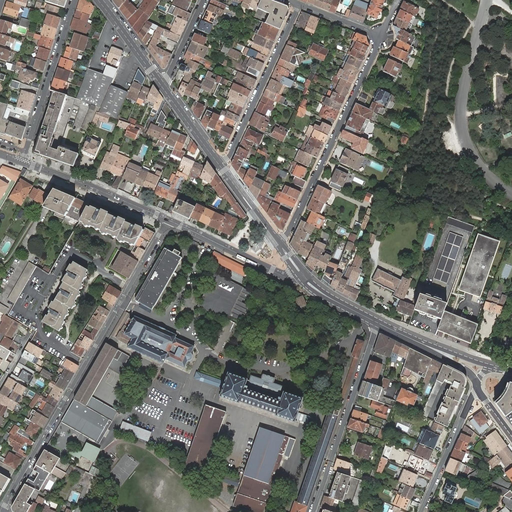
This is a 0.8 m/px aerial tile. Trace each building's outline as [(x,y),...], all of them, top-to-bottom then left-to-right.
[(37,0),(34,10),(48,14),(58,17),(60,9),(47,5),(46,6),(45,7),(44,11),(40,9),(42,1),(39,0),(37,0)] [(80,0),(74,18),(87,22),(88,20),(89,16),(94,6),(86,0),(80,0)] [(119,8),(119,9),(125,0),(113,0),(113,1),(116,5),(119,8)] [(128,20),(138,35),(147,21),(154,11),(155,8),(159,2),(160,0),(137,0),(140,2),(137,6),(136,9),(128,1),(126,0),(125,0),(119,9),(128,20)] [(177,0),(175,4),(174,3),(173,4),(187,11),(192,0),(190,0),(177,0)] [(206,10),(220,16),(223,10),(223,11),(226,6),(212,0),(211,0),(209,4),(206,10)] [(249,7),(252,0),(243,0),(243,1),(241,5),(249,9),(249,7)] [(258,8),(261,0),(252,0),(249,7),(254,9),(254,10),(256,11),(258,8)] [(272,1),(269,0),(261,0),(258,8),(267,13),(270,14),(266,24),(280,30),(289,10),(288,7),(284,5),(276,2),(272,1)] [(332,0),(323,0),(321,6),(329,9),(332,0)] [(332,0),(329,9),(335,12),(339,0),(332,0)] [(384,0),(371,0),(371,3),(382,8),(384,5),(383,4),(383,3),(384,0)] [(413,1),(410,0),(405,0),(404,3),(401,10),(412,16),(414,17),(415,17),(416,16),(414,15),(415,14),(417,15),(419,10),(416,8),(410,5),(413,1)] [(7,2),(4,13),(17,17),(21,6),(7,2)] [(357,5),(354,4),(351,11),(352,11),(349,17),(363,23),(367,14),(369,7),(368,6),(367,7),(359,3),(358,4),(357,5)] [(370,5),(369,7),(367,14),(368,14),(370,15),(371,16),(376,18),(379,13),(379,12),(381,12),(382,9),(382,8),(371,3),(370,5)] [(191,14),(178,8),(174,16),(175,16),(187,22),(191,14)] [(218,21),(220,16),(206,10),(202,21),(213,25),(216,26),(217,24),(213,22),(215,19),(218,21)] [(412,16),(401,10),(397,18),(409,24),(412,25),(414,19),(416,20),(415,20),(417,21),(418,21),(419,19),(415,17),(414,17),(412,16)] [(302,12),(296,26),(298,27),(299,25),(305,27),(304,29),(305,30),(311,16),(302,12)] [(56,28),(58,29),(60,22),(61,18),(58,17),(48,14),(46,19),(46,21),(44,25),(56,28)] [(168,23),(166,26),(182,33),(187,22),(175,16),(174,18),(177,19),(173,26),(171,25),(168,23)] [(320,19),(311,16),(305,30),(314,34),(320,19)] [(25,28),(28,29),(31,21),(22,18),(20,26),(25,28)] [(74,18),(71,28),(86,33),(88,28),(90,29),(91,26),(89,25),(90,23),(87,22),(74,18)] [(415,28),(415,27),(412,25),(409,24),(397,18),(393,26),(405,32),(408,33),(411,27),(414,29),(415,28)] [(1,20),(0,24),(0,34),(6,36),(10,37),(11,32),(11,29),(13,24),(1,20)] [(150,39),(152,40),(158,27),(158,26),(147,21),(138,35),(145,44),(147,41),(149,38),(150,39)] [(202,21),(198,29),(209,34),(213,25),(202,21)] [(274,42),(280,30),(266,24),(264,23),(260,31),(259,31),(257,30),(255,33),(257,34),(274,42)] [(41,36),(54,40),(58,29),(56,28),(44,25),(41,36)] [(166,26),(165,30),(180,37),(182,33),(166,26)] [(411,46),(416,37),(411,35),(408,33),(405,32),(393,26),(393,27),(394,28),(395,29),(395,30),(395,31),(396,32),(396,33),(396,34),(396,35),(396,36),(396,37),(396,38),(396,39),(399,41),(406,44),(411,46)] [(152,40),(148,48),(162,69),(166,68),(176,47),(175,47),(173,46),(170,51),(163,48),(160,46),(160,45),(158,44),(160,41),(162,37),(164,38),(164,36),(178,42),(180,37),(165,30),(158,27),(152,40)] [(51,51),(54,40),(41,36),(35,34),(27,31),(26,35),(34,37),(34,38),(40,40),(38,45),(36,44),(36,46),(37,46),(40,47),(51,51)] [(98,41),(101,34),(95,32),(92,39),(93,39),(98,41)] [(76,34),(75,33),(70,48),(79,51),(83,52),(88,37),(76,34)] [(357,42),(369,48),(370,46),(370,45),(369,45),(369,44),(368,44),(368,43),(368,42),(367,41),(367,40),(367,39),(367,38),(366,38),(366,37),(357,33),(354,33),(351,39),(354,41),(357,42)] [(0,34),(0,44),(6,46),(6,43),(7,43),(13,45),(13,44),(13,43),(15,39),(10,37),(6,36),(0,34)] [(196,34),(192,41),(203,46),(206,38),(196,34)] [(270,50),(274,42),(257,34),(253,42),(270,50)] [(267,57),(270,50),(253,42),(249,40),(248,42),(253,44),(251,49),(267,57)] [(208,47),(206,47),(204,46),(203,46),(192,41),(187,51),(199,57),(200,57),(203,58),(208,47)] [(351,48),(354,49),(366,55),(369,48),(357,42),(354,41),(354,42),(353,43),(351,47),(351,48)] [(410,55),(414,47),(411,46),(406,44),(399,41),(398,42),(395,48),(407,53),(410,55)] [(227,54),(230,48),(231,47),(225,44),(221,51),(227,54)] [(310,46),(309,46),(307,51),(308,51),(309,51),(310,52),(309,55),(321,61),(323,61),(328,51),(323,49),(324,47),(323,46),(321,45),(319,44),(318,47),(314,45),(312,47),(311,47),(310,46)] [(295,49),(287,45),(280,58),(295,65),(296,66),(299,67),(297,61),(296,55),(302,54),(305,53),(303,52),(299,50),(296,49),(295,49)] [(47,62),(51,51),(40,47),(37,46),(36,49),(39,50),(36,59),(37,59),(47,62)] [(11,51),(10,51),(0,47),(0,59),(7,62),(11,51)] [(79,51),(70,48),(67,47),(64,57),(76,61),(77,59),(77,57),(79,51)] [(123,55),(124,53),(123,52),(112,47),(108,58),(108,63),(112,64),(116,66),(118,67),(120,63),(122,57),(123,55)] [(407,64),(411,55),(410,55),(407,53),(395,48),(394,47),(389,59),(402,65),(403,62),(407,64)] [(238,61),(241,53),(232,49),(230,48),(227,54),(227,55),(227,56),(238,61)] [(354,49),(351,48),(348,54),(348,55),(351,56),(363,61),(366,55),(354,49)] [(264,64),(267,57),(251,49),(247,56),(251,58),(264,64)] [(187,51),(184,58),(185,58),(187,59),(197,64),(199,60),(207,64),(205,67),(209,69),(210,67),(212,63),(208,61),(203,58),(200,57),(199,57),(187,51)] [(347,63),(359,69),(363,61),(351,56),(348,55),(345,62),(347,63)] [(260,72),(264,64),(251,58),(247,56),(245,62),(246,63),(244,65),(247,66),(249,67),(247,72),(256,76),(258,77),(260,72)] [(44,72),(47,62),(37,59),(36,59),(34,58),(34,60),(36,61),(34,68),(44,72)] [(61,58),(58,68),(69,71),(70,71),(73,61),(61,58)] [(295,65),(280,58),(277,66),(290,71),(293,72),(296,66),(295,65)] [(190,69),(196,71),(199,64),(197,64),(187,59),(186,60),(183,65),(190,69)] [(398,73),(402,65),(389,59),(387,64),(386,67),(383,72),(388,74),(387,77),(387,78),(390,80),(392,79),(393,77),(395,77),(396,78),(396,77),(397,77),(398,77),(398,76),(398,75),(398,74),(398,73)] [(344,71),(356,76),(359,69),(347,63),(346,66),(343,65),(341,69),(344,71)] [(191,80),(192,78),(196,71),(190,69),(183,65),(182,65),(181,65),(179,69),(180,70),(183,72),(185,73),(185,74),(187,75),(184,83),(187,84),(189,85),(191,80)] [(35,73),(35,72),(28,70),(25,68),(22,68),(16,66),(15,69),(21,71),(18,79),(28,83),(30,79),(30,77),(34,79),(34,78),(35,77),(36,75),(36,74),(35,74),(36,73),(35,73)] [(277,66),(274,72),(288,79),(293,81),(295,78),(288,75),(290,71),(277,66)] [(58,68),(55,78),(65,82),(66,82),(68,83),(71,72),(70,71),(69,71),(58,68)] [(101,108),(110,85),(113,79),(111,78),(88,69),(77,98),(101,108)] [(145,78),(139,69),(136,75),(133,82),(128,93),(126,97),(129,98),(130,95),(134,97),(133,100),(136,101),(142,86),(145,78)] [(342,79),(352,84),(356,76),(344,71),(341,69),(337,77),(339,78),(342,79)] [(212,73),(211,72),(208,71),(206,75),(206,76),(204,80),(202,84),(203,85),(202,88),(204,89),(210,92),(213,84),(215,80),(210,77),(213,73),(212,73)] [(254,86),(257,80),(241,73),(239,72),(239,74),(240,74),(238,78),(254,86)] [(274,72),(271,79),(285,85),(285,84),(288,86),(291,81),(288,80),(288,79),(274,72)] [(349,90),(352,84),(342,79),(339,78),(337,77),(334,75),(331,82),(335,84),(336,84),(338,85),(349,90)] [(55,78),(51,90),(53,91),(54,91),(62,94),(63,90),(65,91),(67,86),(68,83),(66,82),(65,82),(55,78)] [(185,94),(190,97),(197,82),(198,81),(192,78),(191,80),(189,85),(187,90),(185,94)] [(251,91),(254,86),(238,78),(236,84),(251,91)] [(271,79),(266,89),(281,95),(284,88),(288,90),(289,87),(285,86),(285,85),(271,79)] [(18,89),(20,83),(11,80),(11,82),(9,86),(9,87),(18,89)] [(184,83),(183,82),(178,91),(183,98),(184,95),(185,94),(187,90),(189,85),(187,84),(184,83)] [(202,93),(204,89),(202,88),(203,85),(202,84),(197,82),(190,97),(195,99),(195,100),(191,109),(193,112),(198,103),(199,100),(196,99),(200,92),(202,93)] [(249,98),(251,91),(236,84),(234,83),(233,85),(235,85),(232,90),(249,98)] [(346,98),(349,90),(338,85),(336,84),(335,84),(331,91),(335,93),(346,98)] [(126,97),(128,93),(122,90),(121,90),(110,85),(101,108),(99,113),(110,117),(117,119),(118,117),(126,97)] [(159,94),(153,85),(151,90),(147,100),(150,102),(149,105),(152,106),(152,107),(153,108),(159,94)] [(151,90),(143,86),(139,98),(144,100),(143,103),(145,104),(146,102),(146,101),(146,100),(147,100),(151,90)] [(245,104),(249,98),(232,90),(230,89),(229,90),(229,91),(232,92),(229,97),(245,104)] [(266,89),(263,96),(274,101),(278,102),(283,104),(286,98),(282,96),(281,95),(266,89)] [(393,103),(396,97),(392,95),(379,89),(377,95),(374,93),(374,96),(376,97),(376,98),(375,101),(374,104),(380,107),(383,108),(385,106),(387,107),(390,109),(392,108),(394,104),(393,103)] [(35,99),(36,95),(22,90),(21,95),(23,95),(20,108),(31,112),(31,110),(35,99)] [(342,105),(346,98),(335,93),(331,91),(329,90),(326,97),(327,97),(328,98),(342,105)] [(66,100),(68,96),(64,95),(62,94),(54,91),(53,96),(52,98),(53,99),(48,117),(46,116),(42,131),(43,131),(36,151),(41,153),(40,155),(55,160),(56,159),(70,163),(69,165),(74,166),(79,154),(70,151),(59,148),(58,151),(51,148),(54,138),(53,138),(58,120),(60,121),(62,116),(61,116),(65,106),(67,101),(66,101),(66,100)] [(163,99),(159,94),(153,108),(151,112),(154,113),(156,114),(158,111),(163,99)] [(244,108),(245,104),(229,97),(226,95),(224,99),(227,100),(232,103),(244,108)] [(262,99),(260,102),(271,107),(272,111),(274,106),(273,105),(274,101),(263,96),(262,99)] [(339,112),(342,105),(328,98),(327,97),(326,97),(323,104),(324,104),(326,106),(339,112)] [(364,105),(367,100),(366,100),(360,97),(357,102),(364,105)] [(144,100),(139,98),(136,103),(142,106),(143,103),(144,100)] [(22,140),(26,127),(10,122),(7,121),(3,119),(7,108),(8,104),(0,101),(0,131),(1,132),(4,133),(5,134),(12,136),(14,137),(22,140)] [(260,102),(255,112),(266,118),(268,119),(269,117),(268,117),(272,111),(271,107),(260,102)] [(193,112),(199,120),(205,106),(198,103),(193,112)] [(240,117),(244,108),(232,103),(231,106),(228,112),(240,117)] [(30,112),(20,108),(17,107),(8,104),(7,108),(11,109),(10,111),(21,115),(23,114),(28,116),(30,112)] [(369,120),(373,112),(356,104),(353,113),(366,119),(369,120)] [(383,108),(380,107),(374,104),(373,104),(372,106),(372,107),(371,109),(377,112),(379,113),(382,115),(385,109),(383,108)] [(89,132),(92,124),(97,112),(99,113),(101,108),(96,107),(92,105),(90,109),(81,128),(89,132)] [(335,120),(339,112),(326,106),(325,109),(324,109),(322,114),(325,115),(324,118),(334,123),(335,120)] [(304,116),(307,110),(299,107),(297,111),(296,114),(301,117),(304,116)] [(11,109),(7,108),(3,119),(7,121),(10,111),(11,109)] [(211,118),(214,114),(214,113),(207,110),(205,115),(201,123),(206,130),(208,127),(211,118)] [(161,112),(159,116),(158,118),(156,123),(155,126),(151,135),(159,139),(163,129),(164,127),(167,122),(164,121),(166,117),(162,111),(161,112)] [(214,130),(219,119),(220,117),(221,116),(220,116),(221,112),(218,111),(217,114),(217,115),(214,114),(211,118),(208,127),(214,130)] [(237,122),(240,117),(228,112),(227,111),(226,113),(222,111),(221,112),(220,116),(221,116),(222,115),(224,116),(226,117),(236,122),(237,122)] [(108,121),(110,117),(99,113),(97,112),(92,124),(96,125),(97,123),(98,120),(102,121),(102,119),(108,121)] [(255,112),(253,118),(267,125),(268,123),(267,122),(264,121),(266,118),(255,112)] [(346,126),(344,131),(357,137),(359,138),(360,135),(362,136),(370,120),(369,120),(366,119),(353,113),(346,126)] [(224,121),(226,117),(224,116),(222,121),(219,119),(214,130),(219,132),(223,122),(224,122),(224,121)] [(235,126),(237,122),(236,122),(226,117),(224,121),(224,122),(223,122),(227,124),(227,123),(234,126),(235,126)] [(130,118),(128,121),(127,123),(130,124),(136,126),(136,124),(135,124),(136,121),(133,119),(130,118)] [(253,118),(250,124),(260,130),(262,126),(264,127),(266,128),(267,125),(253,118)] [(127,123),(119,120),(117,125),(128,129),(129,126),(130,124),(127,123)] [(328,136),(332,127),(319,121),(315,130),(328,136)] [(223,122),(219,132),(218,134),(222,136),(221,139),(221,140),(223,140),(224,140),(225,138),(229,140),(234,130),(226,126),(227,124),(223,122)] [(136,126),(130,124),(129,126),(128,129),(125,136),(135,140),(139,131),(138,130),(134,129),(135,128),(136,126)] [(272,135),(278,139),(283,127),(280,126),(279,129),(276,127),(275,129),(272,135)] [(311,137),(324,143),(328,136),(315,130),(313,129),(314,128),(310,126),(305,135),(307,136),(310,137),(311,137)] [(283,142),(286,135),(287,133),(284,132),(286,129),(283,127),(278,139),(283,142)] [(248,128),(244,138),(254,143),(259,145),(264,136),(248,128)] [(163,129),(159,139),(158,141),(160,142),(161,139),(166,142),(168,137),(169,138),(171,133),(171,132),(163,129)] [(367,144),(368,141),(362,138),(362,139),(359,138),(357,137),(344,131),(342,135),(341,137),(346,139),(354,143),(352,149),(362,154),(363,154),(365,151),(365,150),(364,149),(365,148),(367,144)] [(175,134),(171,133),(169,138),(168,137),(166,142),(167,142),(166,144),(175,147),(180,135),(175,134)] [(180,134),(180,135),(175,147),(174,149),(172,154),(183,159),(184,157),(186,153),(186,152),(182,150),(187,137),(180,134)] [(308,145),(321,151),(324,143),(311,137),(310,137),(307,136),(304,143),(306,144),(308,145)] [(84,152),(95,157),(101,143),(99,142),(98,143),(92,140),(92,139),(90,138),(88,137),(82,151),(84,152)] [(239,147),(250,152),(256,156),(257,151),(251,149),(254,143),(244,138),(239,147)] [(198,148),(192,139),(186,152),(186,153),(191,155),(194,156),(198,148)] [(317,158),(321,151),(308,145),(306,144),(304,147),(306,148),(307,148),(305,153),(313,156),(317,158)] [(118,152),(117,151),(119,147),(115,146),(114,145),(112,149),(110,153),(107,152),(105,156),(100,168),(110,172),(115,160),(117,156),(117,154),(118,152)] [(251,166),(251,165),(252,162),(246,159),(250,152),(239,147),(236,155),(244,158),(244,159),(243,162),(251,166)] [(364,158),(346,149),(345,152),(344,154),(342,158),(341,160),(340,162),(358,171),(359,167),(361,168),(362,167),(364,163),(362,162),(364,158)] [(313,156),(305,153),(300,150),(299,152),(297,155),(297,156),(296,158),(296,159),(295,161),(308,167),(309,163),(311,160),(313,156)] [(130,162),(131,160),(117,154),(117,156),(115,160),(110,172),(119,176),(120,177),(126,164),(128,165),(129,164),(129,163),(130,162)] [(231,165),(237,174),(240,168),(243,162),(244,159),(244,158),(236,155),(231,165)] [(184,157),(183,159),(181,164),(186,166),(184,170),(179,168),(178,171),(182,173),(183,173),(189,176),(190,172),(192,169),(195,162),(189,159),(184,157)] [(216,173),(207,161),(205,166),(201,176),(200,178),(210,183),(211,181),(216,173)] [(199,164),(195,162),(192,169),(190,172),(189,176),(188,178),(189,179),(191,176),(192,172),(199,175),(199,177),(200,178),(201,176),(205,166),(201,165),(199,164)] [(296,165),(296,163),(293,162),(292,165),(295,166),(291,174),(295,176),(301,179),(306,169),(296,165)] [(117,190),(118,189),(123,178),(123,177),(128,165),(126,164),(120,177),(119,176),(111,187),(117,190)] [(123,177),(136,182),(139,174),(138,174),(140,170),(141,170),(142,169),(129,164),(128,165),(123,177)] [(255,178),(256,175),(259,169),(251,165),(251,166),(248,171),(244,180),(243,182),(245,184),(249,189),(255,178)] [(350,170),(339,165),(337,169),(338,169),(337,170),(331,181),(332,182),(331,182),(329,186),(340,191),(342,187),(341,187),(341,186),(343,187),(348,176),(348,175),(350,170)] [(21,172),(3,166),(0,170),(17,180),(20,174),(21,172)] [(274,180),(279,169),(272,166),(267,177),(274,180)] [(237,174),(243,182),(244,180),(248,171),(240,168),(237,174)] [(136,183),(143,186),(149,173),(144,171),(141,170),(140,170),(138,174),(139,174),(136,182),(136,183)] [(152,173),(149,172),(149,173),(143,186),(145,187),(146,188),(147,188),(150,189),(154,191),(162,173),(157,171),(155,176),(151,174),(152,173)] [(222,182),(216,173),(211,181),(214,185),(212,186),(214,188),(214,187),(222,182)] [(166,181),(161,179),(160,181),(155,193),(166,198),(166,199),(169,193),(168,193),(171,185),(175,177),(176,175),(172,174),(169,181),(171,182),(171,183),(170,183),(169,185),(165,183),(166,181)] [(303,188),(306,181),(301,179),(295,176),(292,183),(303,188)] [(169,193),(166,199),(176,203),(181,192),(181,190),(176,188),(180,178),(175,177),(171,185),(168,193),(169,193)] [(256,199),(264,183),(255,178),(249,189),(249,190),(252,194),(256,199)] [(19,204),(21,206),(23,203),(32,187),(28,184),(25,182),(20,179),(11,196),(9,199),(11,200),(14,202),(16,203),(19,204)] [(0,197),(1,198),(3,195),(3,194),(4,193),(5,192),(9,185),(0,180),(0,197)] [(229,191),(222,182),(214,187),(215,189),(216,188),(221,194),(220,195),(219,195),(220,197),(222,196),(225,199),(227,197),(230,194),(230,193),(229,191)] [(274,200),(274,199),(269,197),(268,199),(264,198),(265,195),(270,185),(264,183),(256,199),(267,214),(273,203),(273,201),(274,200)] [(298,200),(301,193),(288,187),(286,186),(284,190),(281,189),(280,192),(298,200)] [(332,192),(318,186),(312,198),(325,204),(328,197),(329,197),(332,192)] [(40,203),(42,204),(47,195),(41,191),(39,190),(38,190),(38,191),(34,189),(30,196),(32,198),(33,199),(39,202),(40,203)] [(53,191),(45,204),(48,205),(49,205),(48,207),(51,208),(56,210),(64,214),(65,212),(67,213),(75,200),(70,198),(71,198),(68,196),(68,197),(66,196),(67,195),(60,192),(59,193),(57,193),(58,192),(56,191),(55,191),(53,191)] [(291,215),(298,200),(280,192),(278,191),(274,199),(274,200),(275,201),(281,204),(280,206),(279,209),(273,221),(278,228),(283,231),(291,215)] [(237,203),(230,193),(230,194),(227,197),(231,204),(233,206),(237,203)] [(374,198),(375,196),(368,193),(364,200),(368,202),(372,204),(374,198)] [(325,204),(312,198),(307,209),(313,212),(315,213),(319,215),(321,212),(325,204)] [(195,207),(179,200),(175,208),(173,212),(190,219),(190,218),(191,217),(195,207)] [(267,214),(273,221),(279,209),(280,206),(274,203),(275,202),(273,201),(273,203),(267,214)] [(242,209),(237,203),(233,206),(237,213),(242,209)] [(199,205),(197,204),(195,207),(191,217),(195,219),(200,221),(206,209),(204,208),(199,205)] [(136,244),(144,230),(132,225),(131,227),(125,224),(126,222),(115,218),(114,219),(108,216),(108,214),(98,210),(97,211),(87,207),(80,221),(81,222),(94,228),(95,226),(101,229),(101,231),(111,235),(112,234),(119,237),(118,238),(128,243),(129,242),(134,244),(136,244)] [(365,229),(372,210),(368,208),(362,224),(361,227),(365,229)] [(209,225),(215,213),(213,212),(207,210),(206,209),(200,221),(204,223),(209,225)] [(247,216),(242,209),(237,213),(242,219),(247,216)] [(321,216),(319,215),(315,213),(313,212),(311,215),(310,217),(310,218),(309,220),(307,219),(303,217),(302,220),(307,223),(313,226),(315,227),(319,229),(324,217),(321,216)] [(217,214),(215,213),(209,225),(214,227),(218,229),(224,217),(217,214)] [(238,220),(225,214),(225,215),(224,217),(218,229),(223,232),(224,230),(231,234),(238,220)] [(474,226),(448,217),(447,219),(446,222),(446,223),(472,233),(474,226)] [(307,223),(302,220),(298,229),(309,234),(313,226),(307,223)] [(155,233),(145,227),(144,230),(136,244),(135,245),(139,247),(143,239),(150,242),(155,233)] [(310,234),(309,234),(298,229),(290,244),(290,245),(297,254),(298,253),(304,240),(306,242),(306,241),(307,240),(310,234)] [(322,230),(320,235),(329,239),(331,235),(324,231),(322,230)] [(450,232),(434,279),(447,283),(463,237),(450,232)] [(348,240),(354,242),(357,235),(350,233),(348,240)] [(500,242),(478,235),(477,238),(459,289),(480,297),(500,242)] [(313,245),(306,241),(306,242),(304,240),(298,253),(309,258),(315,245),(316,243),(315,242),(313,245)] [(324,250),(326,246),(317,241),(316,243),(315,245),(309,258),(306,264),(314,271),(316,266),(321,256),(324,250)] [(336,289),(341,279),(342,275),(350,257),(347,256),(349,250),(351,251),(354,244),(348,241),(348,242),(345,249),(343,253),(336,272),(331,286),(336,289)] [(135,253),(132,251),(129,256),(139,262),(145,251),(139,247),(135,253)] [(145,306),(152,310),(182,258),(165,248),(135,300),(139,303),(145,306)] [(331,253),(324,250),(321,256),(316,266),(325,270),(327,266),(329,261),(331,257),(330,256),(331,253)] [(129,279),(139,262),(129,256),(121,251),(111,268),(112,269),(129,279)] [(219,253),(216,258),(215,261),(244,276),(248,268),(219,253)] [(364,257),(357,254),(352,266),(354,267),(353,270),(361,274),(364,275),(364,274),(361,272),(362,270),(359,268),(364,257)] [(325,272),(322,279),(327,283),(331,286),(336,272),(339,265),(329,261),(327,266),(325,270),(324,272),(325,272)] [(23,273),(30,277),(34,271),(36,267),(36,266),(29,262),(23,273)] [(44,323),(58,331),(62,324),(64,321),(66,318),(64,317),(70,308),(71,308),(73,305),(77,299),(76,298),(79,291),(78,290),(84,281),(82,280),(84,277),(88,270),(74,263),(74,262),(66,275),(68,276),(66,279),(64,282),(65,283),(59,293),(61,294),(59,297),(57,300),(56,299),(48,312),(50,313),(48,316),(44,323)] [(347,282),(353,270),(354,267),(352,266),(350,265),(343,278),(344,280),(341,279),(336,289),(342,293),(346,285),(347,282)] [(45,266),(42,270),(48,274),(49,274),(49,273),(52,270),(45,266)] [(401,298),(408,279),(403,277),(401,280),(378,268),(372,281),(382,285),(382,286),(385,288),(386,287),(386,288),(395,292),(393,296),(398,299),(396,302),(395,302),(393,307),(397,308),(401,298)] [(360,276),(366,278),(367,276),(364,275),(361,274),(353,270),(347,282),(346,285),(342,293),(348,296),(355,300),(359,290),(357,289),(356,289),(354,288),(360,276)] [(8,299),(15,303),(24,288),(30,277),(23,273),(8,299)] [(229,316),(242,323),(257,294),(215,274),(201,302),(198,306),(227,320),(229,316)] [(410,277),(409,276),(409,278),(408,279),(401,298),(397,308),(396,311),(412,317),(414,310),(420,294),(422,287),(419,286),(412,305),(411,305),(411,304),(410,304),(412,302),(411,301),(408,299),(407,300),(406,302),(405,302),(405,303),(403,302),(409,288),(412,279),(410,278),(410,277)] [(447,283),(434,279),(431,285),(444,290),(447,283)] [(118,298),(121,292),(110,285),(109,286),(112,288),(110,291),(107,290),(107,291),(109,293),(118,298)] [(113,306),(118,298),(109,293),(107,291),(106,293),(108,294),(106,298),(104,296),(103,299),(107,301),(110,303),(113,306)] [(493,292),(489,291),(488,294),(488,295),(487,298),(486,301),(483,309),(489,311),(490,312),(493,313),(494,313),(500,315),(503,307),(507,296),(502,295),(500,303),(499,302),(499,299),(493,297),(492,300),(491,299),(493,292)] [(424,296),(420,294),(414,310),(419,311),(426,314),(427,314),(430,315),(437,318),(441,319),(444,312),(447,304),(443,302),(440,301),(432,298),(424,296)] [(297,298),(301,308),(307,305),(303,295),(297,298)] [(9,309),(0,303),(0,312),(5,315),(9,309)] [(101,307),(99,306),(96,310),(98,311),(107,317),(110,312),(113,306),(110,303),(106,310),(101,307)] [(98,311),(96,310),(96,311),(99,313),(96,317),(93,315),(92,317),(103,324),(107,317),(98,311)] [(125,311),(112,335),(129,345),(128,347),(164,363),(166,359),(185,368),(186,365),(187,364),(188,361),(189,361),(190,361),(191,360),(192,359),(192,358),(192,357),(193,356),(193,355),(192,354),(192,353),(191,353),(193,350),(193,349),(194,346),(175,338),(177,335),(135,316),(125,311)] [(442,331),(471,344),(473,339),(478,325),(444,312),(441,319),(439,326),(438,329),(442,331)] [(5,315),(2,320),(0,324),(0,333),(6,337),(11,340),(12,339),(17,329),(20,323),(13,319),(8,316),(5,315)] [(103,324),(92,317),(91,319),(88,324),(95,328),(92,332),(93,333),(92,334),(91,334),(84,330),(83,331),(81,334),(83,334),(86,336),(87,337),(93,341),(95,338),(99,331),(103,324)] [(0,344),(8,350),(13,342),(13,341),(11,340),(6,337),(0,333),(0,344)] [(374,352),(390,358),(392,352),(396,341),(380,333),(374,352)] [(86,336),(84,338),(82,342),(78,339),(75,344),(77,345),(85,350),(87,351),(93,341),(87,337),(86,336)] [(364,341),(365,340),(360,338),(359,340),(353,356),(356,357),(358,358),(364,341)] [(471,344),(470,346),(475,347),(477,348),(479,343),(477,342),(477,341),(473,339),(471,344)] [(402,344),(396,341),(392,352),(390,358),(390,359),(394,361),(397,354),(398,355),(402,344)] [(35,345),(30,342),(28,345),(27,347),(28,348),(26,351),(30,353),(35,356),(36,357),(38,358),(41,353),(44,356),(47,352),(46,352),(35,345)] [(106,343),(61,421),(99,443),(112,421),(86,406),(92,396),(108,367),(114,358),(118,360),(122,352),(106,343)] [(0,352),(5,355),(8,350),(0,344),(0,352)] [(77,345),(75,344),(74,346),(76,347),(74,350),(73,350),(72,350),(71,350),(70,351),(71,352),(81,357),(85,350),(77,345)] [(410,348),(402,344),(398,355),(404,357),(406,359),(410,348)] [(417,352),(410,348),(406,359),(401,375),(408,377),(410,376),(411,372),(425,378),(427,373),(428,369),(432,359),(417,352)] [(26,351),(25,351),(22,357),(28,360),(31,362),(32,363),(33,362),(34,361),(34,360),(36,357),(35,356),(30,353),(26,351)] [(120,373),(130,356),(122,352),(118,360),(114,358),(108,367),(120,373)] [(28,360),(22,357),(19,362),(24,365),(25,364),(28,360)] [(336,415),(339,416),(358,358),(356,357),(336,415)] [(75,373),(79,366),(66,358),(63,361),(62,365),(64,366),(75,373)] [(433,380),(436,381),(438,378),(439,373),(443,365),(432,359),(428,369),(427,373),(425,378),(423,382),(428,384),(431,375),(433,371),(437,372),(435,376),(433,380)] [(370,364),(364,381),(375,385),(382,365),(371,361),(370,364)] [(24,365),(19,362),(16,366),(24,370),(19,378),(12,373),(9,378),(23,386),(25,382),(28,383),(35,372),(24,365)] [(439,373),(438,378),(436,381),(442,384),(444,381),(451,385),(442,406),(440,406),(437,414),(438,415),(435,421),(448,427),(450,423),(448,422),(456,406),(457,406),(465,388),(463,388),(465,384),(465,383),(466,382),(465,382),(465,381),(465,380),(465,379),(465,378),(464,377),(464,376),(463,375),(462,375),(462,374),(461,374),(460,373),(443,365),(439,373)] [(70,382),(75,373),(64,366),(63,368),(65,369),(62,375),(60,374),(59,376),(70,382)] [(42,372),(41,375),(48,379),(51,381),(52,379),(49,377),(51,374),(44,369),(43,371),(42,372)] [(223,382),(197,372),(194,379),(220,388),(223,382)] [(229,373),(225,382),(220,396),(240,403),(240,402),(276,414),(276,415),(295,422),(303,398),(284,392),(282,391),(283,386),(273,383),(275,379),(274,378),(264,374),(263,375),(262,379),(251,375),(250,380),(247,380),(248,379),(229,373)] [(51,381),(50,382),(65,391),(70,382),(59,376),(58,377),(60,378),(57,384),(55,383),(51,381)] [(9,378),(5,385),(22,395),(26,387),(23,386),(9,378)] [(383,378),(380,387),(382,388),(384,388),(386,389),(388,385),(389,380),(385,379),(383,378)] [(375,385),(364,381),(359,395),(373,400),(378,402),(382,388),(380,387),(375,385)] [(436,381),(422,412),(422,414),(422,416),(427,418),(442,384),(436,381)] [(65,391),(50,382),(48,385),(54,388),(51,393),(47,391),(46,393),(48,394),(59,401),(65,391)] [(496,404),(505,416),(511,411),(511,383),(510,382),(509,384),(509,385),(508,387),(508,388),(507,389),(507,391),(506,392),(505,393),(505,395),(504,396),(503,397),(502,398),(501,399),(500,400),(499,401),(498,402),(497,403),(496,404)] [(5,385),(0,393),(17,403),(22,395),(5,385)] [(382,388),(378,402),(385,404),(393,407),(396,401),(383,396),(384,388),(382,388)] [(399,394),(398,396),(396,401),(399,402),(407,406),(409,407),(413,408),(414,406),(418,395),(413,393),(414,391),(413,389),(410,388),(408,389),(407,390),(402,388),(399,394)] [(17,403),(0,393),(0,403),(7,408),(12,410),(17,403)] [(41,396),(37,394),(29,407),(33,408),(35,405),(38,399),(39,398),(41,396)] [(41,396),(39,398),(42,400),(55,407),(59,401),(48,394),(47,395),(49,396),(47,399),(41,396)] [(92,396),(86,406),(112,421),(118,411),(92,396)] [(37,412),(49,418),(49,419),(55,407),(42,400),(41,401),(38,399),(35,405),(38,406),(41,402),(42,402),(37,412)] [(385,404),(378,402),(373,400),(371,408),(378,410),(376,415),(385,418),(389,408),(384,406),(385,404)] [(206,472),(208,466),(208,464),(209,463),(225,417),(226,412),(217,408),(214,407),(206,405),(189,455),(188,457),(188,458),(184,470),(192,473),(204,477),(206,472)] [(43,428),(49,418),(37,412),(33,409),(31,413),(31,416),(29,420),(36,424),(43,428)] [(354,410),(351,418),(365,423),(368,415),(360,412),(354,410)] [(471,420),(470,421),(475,427),(476,426),(478,429),(488,421),(481,411),(471,418),(471,420)] [(305,511),(339,416),(336,415),(331,413),(328,412),(300,495),(297,502),(295,501),(291,511),(305,511)] [(20,428),(17,432),(26,437),(28,433),(34,437),(40,427),(35,425),(36,424),(29,420),(26,418),(24,422),(27,424),(25,428),(21,426),(20,428)] [(351,418),(348,428),(356,431),(357,429),(358,430),(358,431),(363,433),(365,426),(369,428),(370,425),(366,424),(365,423),(351,418)] [(385,431),(386,429),(388,422),(386,421),(383,430),(381,429),(381,430),(380,430),(379,435),(378,439),(382,440),(385,431)] [(123,422),(120,431),(148,442),(148,441),(151,433),(123,422)] [(418,440),(417,442),(420,443),(421,444),(434,449),(440,436),(444,427),(434,422),(430,432),(426,430),(423,428),(422,431),(425,432),(421,441),(418,440)] [(14,436),(17,432),(20,428),(15,425),(10,434),(14,436)] [(474,432),(465,425),(461,433),(459,439),(465,442),(468,443),(469,443),(471,438),(474,432)] [(273,485),(284,455),(279,454),(285,436),(260,427),(244,475),(243,476),(243,479),(238,493),(267,503),(273,486),(273,485)] [(481,437),(487,430),(484,428),(480,432),(478,430),(475,433),(481,437)] [(506,446),(507,446),(496,431),(487,438),(490,443),(488,445),(495,455),(506,446)] [(7,439),(10,434),(7,432),(0,443),(3,444),(7,439)] [(33,445),(35,442),(26,437),(17,432),(14,436),(10,434),(7,439),(13,441),(11,444),(15,446),(13,450),(17,452),(22,455),(24,452),(20,449),(25,441),(33,445)] [(279,454),(284,455),(290,437),(285,436),(279,454)] [(465,442),(459,439),(455,448),(461,451),(465,453),(466,449),(466,447),(468,443),(465,442)] [(358,442),(354,455),(368,460),(373,447),(358,442)] [(397,447),(386,442),(385,447),(382,457),(386,459),(387,459),(388,460),(389,458),(387,457),(390,449),(387,448),(388,446),(396,449),(397,447)] [(89,473),(100,449),(86,443),(82,452),(72,447),(69,454),(79,458),(75,467),(89,473)] [(429,461),(434,449),(421,444),(417,453),(408,449),(407,450),(406,449),(405,451),(416,455),(429,461)] [(510,451),(506,446),(495,455),(496,456),(491,460),(490,460),(487,462),(485,464),(485,465),(490,461),(492,464),(495,462),(499,459),(510,451)] [(461,463),(465,453),(461,451),(455,448),(451,458),(461,463)] [(62,479),(66,473),(55,467),(60,458),(45,449),(36,465),(50,473),(51,474),(52,473),(62,479)] [(511,453),(510,451),(499,459),(495,462),(492,464),(491,465),(493,468),(497,465),(499,463),(501,461),(505,467),(511,462),(511,453)] [(23,456),(22,455),(17,452),(15,455),(9,452),(6,459),(3,458),(0,456),(0,460),(15,469),(21,459),(23,456)] [(396,463),(410,470),(416,457),(404,452),(402,456),(400,460),(400,461),(398,461),(398,463),(396,462),(396,463)] [(386,459),(382,457),(377,471),(378,472),(381,473),(387,459),(386,459)] [(456,475),(462,463),(461,463),(451,458),(445,471),(456,475)] [(337,459),(333,469),(345,473),(346,472),(344,471),(347,464),(348,464),(348,465),(350,466),(352,466),(353,464),(337,459)] [(0,461),(0,495),(3,491),(5,486),(4,485),(6,482),(7,483),(8,484),(11,479),(9,479),(15,470),(0,461)] [(511,462),(505,467),(503,468),(503,469),(505,472),(506,472),(511,467),(511,462)] [(90,497),(97,477),(89,473),(75,467),(71,464),(66,473),(71,476),(73,471),(81,475),(84,477),(80,486),(88,488),(85,495),(90,497)] [(50,473),(36,465),(33,470),(39,473),(34,482),(28,479),(25,484),(35,489),(39,491),(50,473)] [(400,481),(412,487),(418,475),(406,470),(403,476),(405,477),(403,481),(401,480),(400,481)] [(339,473),(331,498),(334,499),(342,502),(345,493),(347,494),(350,486),(348,485),(351,477),(347,475),(339,473)] [(238,486),(240,480),(225,475),(223,482),(238,486)] [(474,478),(469,475),(464,479),(479,485),(480,483),(482,484),(484,483),(481,481),(476,479),(474,478)] [(360,480),(351,505),(360,508),(368,482),(360,480)] [(491,483),(487,486),(484,488),(503,496),(510,491),(491,483)] [(13,511),(27,511),(30,507),(32,505),(33,503),(28,500),(32,494),(35,489),(25,484),(12,508),(13,511)] [(411,500),(415,489),(403,484),(402,486),(400,488),(399,492),(394,490),(392,489),(391,491),(397,494),(398,494),(401,495),(411,500)] [(447,496),(444,501),(452,504),(454,499),(453,498),(453,497),(457,488),(456,488),(456,487),(456,486),(453,485),(452,485),(452,486),(447,484),(442,494),(447,496)] [(59,499),(67,501),(71,491),(63,488),(59,499)] [(35,489),(32,494),(38,497),(39,496),(41,492),(39,491),(35,489)] [(511,492),(510,490),(510,491),(503,496),(509,499),(511,496),(511,492)] [(251,511),(264,511),(267,503),(238,493),(233,506),(251,511)] [(406,510),(411,500),(401,495),(398,494),(397,494),(394,503),(394,504),(394,505),(406,510)] [(30,507),(27,511),(35,511),(39,505),(42,506),(45,499),(39,496),(38,497),(37,499),(33,504),(33,503),(32,505),(30,507)] [(324,496),(320,508),(325,509),(330,511),(332,507),(335,507),(336,505),(333,504),(334,499),(331,498),(324,496)]
